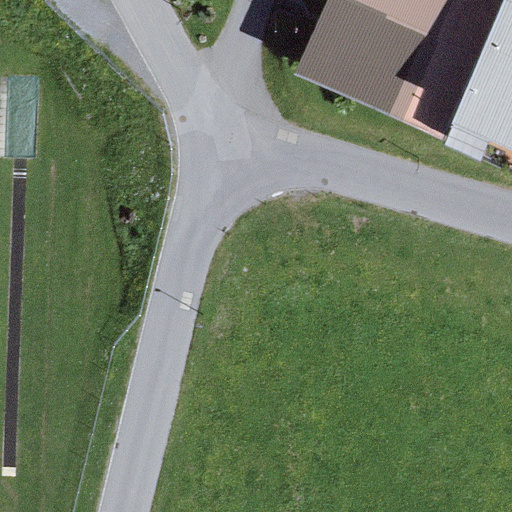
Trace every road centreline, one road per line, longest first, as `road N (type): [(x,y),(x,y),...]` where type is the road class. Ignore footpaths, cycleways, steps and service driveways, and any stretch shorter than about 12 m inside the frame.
road 1 (residential): [(131,511),(222,136)]
road 2 (residential): [(222,136),(511,205)]
road 3 (residential): [(131,0),(222,136)]
